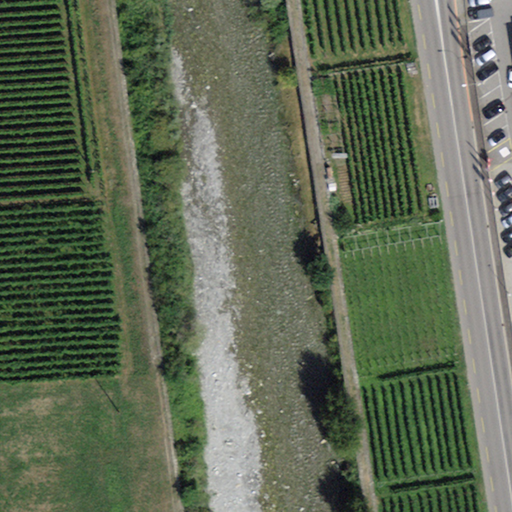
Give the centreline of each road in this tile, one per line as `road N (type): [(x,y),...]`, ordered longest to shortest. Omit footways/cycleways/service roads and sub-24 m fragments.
road 1 (secondary): [(433,0),(510,511)]
road 2 (track): [(371,511),(294,0)]
